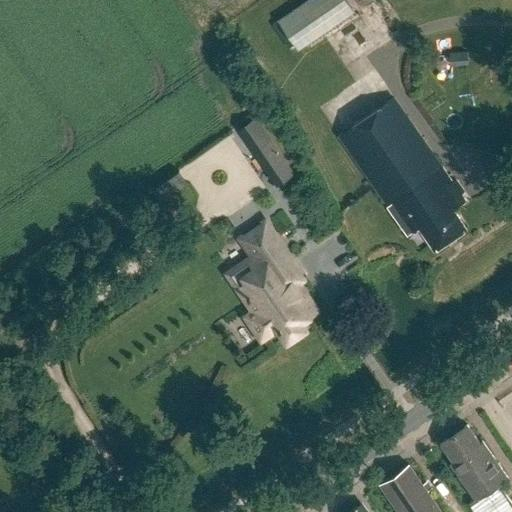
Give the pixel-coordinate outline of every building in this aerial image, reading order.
[(345,0),(306,0),(278,19),(298,48),(353,11),(345,0)] [(395,98),(341,138),(410,233),(420,226),(435,247),(466,224),(450,203),(464,193),(395,98)] [(284,160),(267,172),(277,186),(293,174),(284,160)] [(286,340),(304,328),(300,321),(316,310),(286,266),(293,262),(265,222),(241,238),(262,270),(237,287),(254,311),(246,316),(261,338),(278,327),(286,340)] [(451,463),(476,499),(471,502),(477,511),(511,511),(511,500),(500,483),(508,477),(482,441),(480,443),(467,425),(440,443),(453,461),(451,463)] [(440,511),(408,464),(379,484),(397,511),(440,511)]
